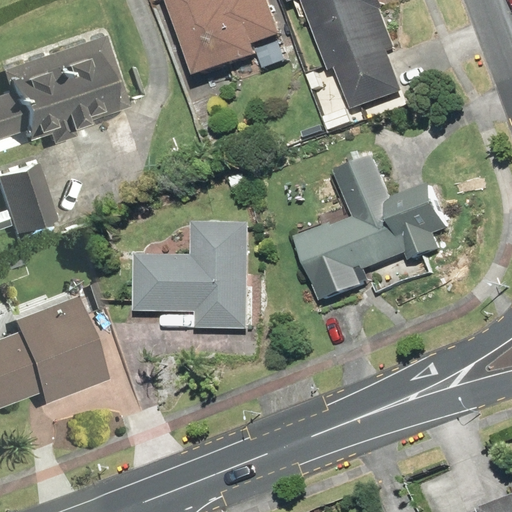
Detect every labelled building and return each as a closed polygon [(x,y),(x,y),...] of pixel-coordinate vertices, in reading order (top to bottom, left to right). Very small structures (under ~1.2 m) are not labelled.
[(175,0),(205,78),(264,56),(260,45),(286,35),(273,0),(175,0)] [(293,0),(296,5),(308,0),(335,73),(342,70),(358,112),(408,93),(393,51),(400,48),(385,10),(388,9),(384,0),(293,0)] [(128,107),(103,34),(0,68),(0,69),(7,91),(0,93),(0,146),(46,131),(50,143),(75,135),(72,125),(128,107)] [(453,229),(435,184),(398,199),(381,157),(342,173),(361,219),(339,228),(337,224),(300,239),(326,302),(375,282),(370,271),(410,255),(413,263),(445,250),(438,235),(453,229)] [(54,219),(35,162),(0,173),(0,191),(13,232),(54,219)] [(198,222),(197,256),(141,255),(139,313),(201,314),(201,330),(253,331),(255,223),(198,222)] [(11,318),(15,330),(0,336),(0,406),(38,392),(42,403),(107,379),(75,294),(11,318)] [(511,511),(511,499),(479,511),(511,511)]
